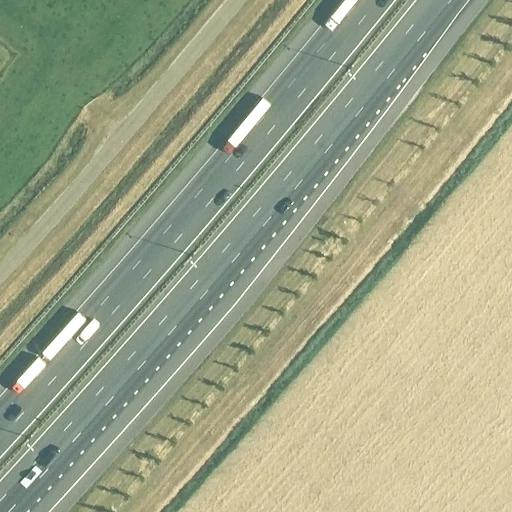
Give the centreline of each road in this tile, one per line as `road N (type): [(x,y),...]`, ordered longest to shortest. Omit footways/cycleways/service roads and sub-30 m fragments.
road 1 (motorway): [(0,510),(442,0)]
road 2 (motorway): [(372,0),(0,428)]
road 3 (unclassified): [(0,274),(236,0)]
